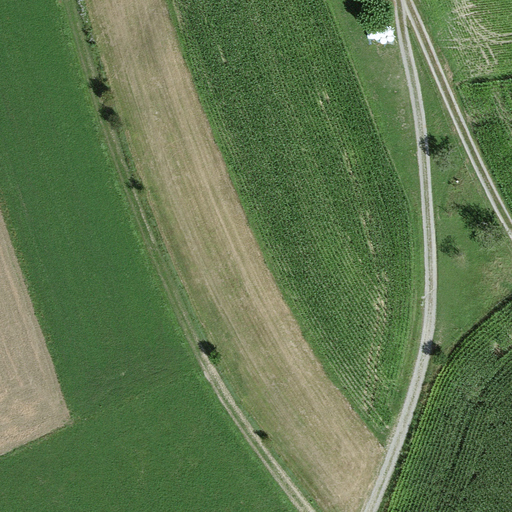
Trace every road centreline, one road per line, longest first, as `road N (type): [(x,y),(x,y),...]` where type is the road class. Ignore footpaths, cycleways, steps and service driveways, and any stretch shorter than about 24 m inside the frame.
road 1 (track): [(366,511),(418,368),(427,302),(423,174),(397,0)]
road 2 (track): [(406,0),(511,229)]
